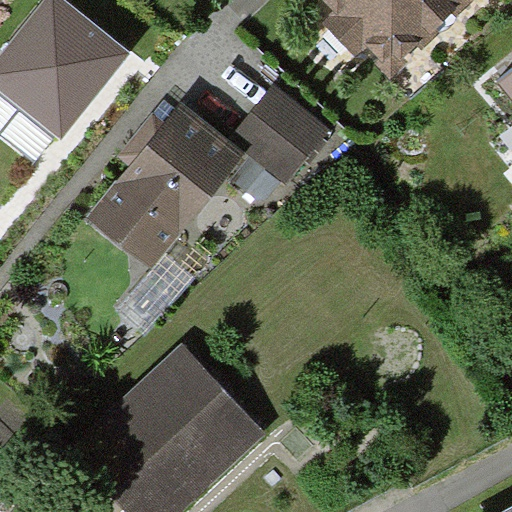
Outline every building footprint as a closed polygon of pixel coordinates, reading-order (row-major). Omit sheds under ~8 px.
[(110,70),(127,48),(66,0),(34,0),(0,43),(0,84),(60,132),(110,70)] [(310,0),(388,84),(479,0),(310,0)] [(511,135),(511,71),(481,94),(511,135)] [(242,156),(288,188),(329,129),(275,91),(233,150),(242,156)] [(99,231),(160,273),(242,156),(233,150),(173,108),(159,128),(132,166),(141,172),(99,231)] [(99,486),(124,511),(180,511),(266,427),(185,345),(71,458),(99,486)]
